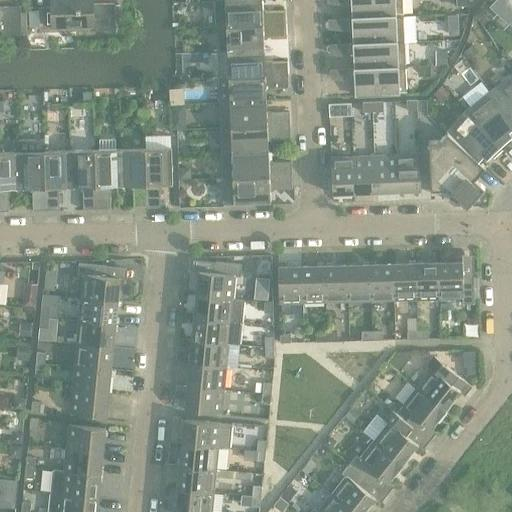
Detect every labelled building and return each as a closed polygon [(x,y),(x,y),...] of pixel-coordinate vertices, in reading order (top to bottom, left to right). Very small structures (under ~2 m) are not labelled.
[(51,0),(53,29),(93,27),(93,31),(116,31),(115,4),(94,5),(93,0),(51,0)] [(263,0),(216,2),(217,27),(286,24),(286,11),(263,12),(263,0)] [(403,0),(347,0),(348,4),(353,3),(354,19),(348,19),(348,20),(404,17),(403,0)] [(507,0),(497,0),(491,6),(500,15),(510,5),(507,0)] [(0,34),(22,34),(21,7),(0,7),(0,34)] [(404,17),(348,20),(349,29),(354,29),(355,44),(349,44),(350,45),(405,43),(417,42),(416,17),(404,17)] [(286,24),(217,27),(218,53),(265,51),(264,39),(287,38),(286,24)] [(459,26),(450,27),(450,36),(459,36),(459,26)] [(405,43),(350,45),(350,54),(355,54),(356,69),(351,69),(351,70),(406,68),(405,43)] [(265,51),(218,53),(220,78),(289,75),(288,62),(265,63),(265,51)] [(448,53),(437,53),(437,65),(448,65),(448,53)] [(406,68),(351,70),(351,79),(356,79),(357,96),(407,94),(406,68)] [(289,75),(220,78),(221,103),(267,101),(266,90),(289,89),(289,75)] [(511,76),(491,93),(511,118),(511,76)] [(436,92),(434,95),(442,103),(450,95),(441,87),(439,90),(436,92)] [(92,90),(83,91),(83,99),(92,99),(92,90)] [(511,118),(491,93),(467,112),(504,150),(511,142),(508,137),(511,133),(511,118)] [(267,101),(221,103),(222,129),(291,125),(290,112),(267,113),(267,101)] [(417,101),(407,101),(407,111),(418,111),(417,101)] [(384,102),(373,103),(374,113),(384,112),(384,102)] [(374,113),(373,103),(363,103),(363,113),(374,113)] [(329,105),(330,118),(352,117),(352,104),(329,105)] [(467,112),(447,134),(485,169),(486,168),(481,163),(490,153),(495,158),(504,150),(467,112)] [(291,125),(222,129),(223,154),(269,152),(269,140),(291,139),(291,125)] [(441,141),(429,142),(431,190),(446,190),(467,208),(486,188),(476,179),(485,169),(447,134),(441,141)] [(20,141),(20,153),(21,189),(33,189),(34,212),(47,211),(45,152),(45,140),(20,141)] [(100,151),(96,151),(97,210),(111,209),(110,187),(122,186),(121,150),(116,150),(116,140),(100,141),(100,151)] [(146,149),(121,150),(122,186),(134,186),(134,209),(148,208),(146,149)] [(172,149),(146,149),(148,208),(161,208),(161,185),(173,185),(172,149)] [(71,151),(45,152),(47,211),(60,211),(60,188),(72,188),(71,151)] [(96,151),(71,151),(72,188),(83,187),(84,210),(97,210),(96,151)] [(269,152),(223,154),(224,179),(293,176),(292,163),(269,164),(269,152)] [(20,153),(0,153),(0,212),(10,212),(9,189),(21,189),(20,153)] [(420,154),(397,155),(399,192),(421,191),(420,154)] [(397,155),(376,156),(377,193),(399,192),(397,155)] [(376,156),(354,157),(356,194),(377,193),(376,156)] [(354,157),(332,158),(333,195),(356,194),(354,157)] [(186,168),(180,168),(181,178),(191,178),(191,172),(186,168)] [(293,176),(224,179),(225,205),(271,203),(271,190),(293,189),(293,176)] [(200,272),(197,296),(233,299),(235,277),(241,277),(242,265),(216,262),(215,273),(200,272)] [(439,263),(416,264),(417,300),(440,299),(439,263)] [(463,263),(439,263),(440,299),(463,299),(463,305),(475,304),(474,278),(464,278),(463,263)] [(85,276),(82,299),(118,302),(120,279),(105,277),(106,266),(80,264),(79,276),(85,276)] [(416,264),(394,265),(395,301),(417,300),(416,264)] [(371,265),(348,266),(349,302),(372,301),(371,265)] [(394,265),(371,265),(372,301),(395,301),(394,265)] [(325,266),(303,267),(304,303),(326,302),(325,266)] [(348,266),(325,266),(326,302),(349,302),(348,266)] [(304,303),(303,267),(279,268),(280,304),(304,303)] [(45,279),(44,289),(55,290),(56,280),(45,279)] [(25,295),(23,306),(36,307),(37,296),(25,295)] [(197,296),(195,318),(243,323),(245,301),(233,299),(197,296)] [(82,299),(80,322),(116,325),(118,302),(82,299)] [(274,302),(265,303),(265,313),(274,313),(274,302)] [(42,307),(41,318),(50,319),(51,308),(42,307)] [(50,319),(41,318),(40,328),(49,329),(50,319)] [(195,318),(193,341),(229,345),(241,346),(243,323),(195,318)] [(22,322),(21,335),(31,336),(32,323),(22,322)] [(80,322),(78,344),(114,348),(116,325),(80,322)] [(419,340),(418,331),(408,331),(408,340),(419,340)] [(429,331),(418,331),(419,340),(429,339),(429,331)] [(373,341),(373,332),(362,333),(362,341),(373,341)] [(383,332),(373,332),(373,341),(384,341),(383,332)] [(327,342),(327,333),(317,334),(317,343),(327,342)] [(338,333),(327,333),(327,342),(338,342),(338,333)] [(291,334),(280,335),(281,344),(291,343),(291,334)] [(266,338),(266,348),(275,348),(274,337),(266,338)] [(193,341),(191,364),(226,367),(229,345),(193,341)] [(20,343),(19,360),(29,360),(31,344),(20,343)] [(78,344),(76,367),(111,370),(114,348),(78,344)] [(275,348),(266,348),(266,359),(275,359),(275,348)] [(38,353),(37,363),(45,364),(46,354),(38,353)] [(432,370),(418,388),(446,411),(460,393),(465,397),(473,387),(435,357),(427,367),(432,370)] [(45,364),(37,363),(36,374),(44,375),(45,364)] [(191,364),(188,386),(224,390),(226,367),(191,364)] [(478,366),(468,367),(468,376),(478,376),(478,366)] [(76,367),(73,390),(109,393),(111,370),(76,367)] [(264,383),(263,394),(272,395),(273,384),(264,383)] [(224,390),(188,386),(186,410),(222,414),(224,390)] [(412,414),(406,422),(413,428),(419,420),(432,429),(446,411),(418,388),(403,407),(412,414)] [(109,393),(73,390),(71,413),(107,417),(109,393)] [(272,395),(263,394),(262,404),(271,405),(272,395)] [(15,398),(14,409),(26,410),(27,399),(15,398)] [(42,403),(33,402),(32,413),(41,413),(42,403)] [(351,409),(344,417),(351,422),(358,414),(351,409)] [(390,424),(376,442),(404,464),(419,445),(407,436),(413,428),(406,422),(393,411),(385,420),(390,424)] [(30,429),(39,430),(40,419),(31,419),(30,429)] [(183,444),(219,447),(231,449),(233,425),(185,420),(183,444)] [(70,425),(68,449),(103,453),(106,429),(70,425)] [(11,437),(11,443),(23,444),(24,433),(17,432),(11,437)] [(323,444),(332,450),(335,446),(334,440),(329,436),(323,444)] [(258,441),(257,451),(266,452),(267,442),(258,441)] [(357,456),(350,465),(371,482),(377,473),(389,483),(404,464),(376,442),(362,459),(357,456)] [(183,444),(181,467),(216,470),(219,447),(183,444)] [(10,445),(9,453),(13,458),(21,458),(23,446),(10,445)] [(68,449),(65,472),(101,475),(103,453),(68,449)] [(266,452),(257,451),(256,462),(265,463),(266,452)] [(28,457),(26,468),(35,469),(36,458),(28,457)] [(310,460),(302,471),(308,475),(316,465),(310,460)] [(347,478),(333,495),(354,511),(366,511),(376,499),(364,490),(371,482),(350,465),(343,474),(347,478)] [(181,467),(178,489),(214,493),(216,470),(181,467)] [(35,469),(26,468),(25,478),(34,479),(35,469)] [(53,471),(51,493),(99,498),(101,475),(65,472),(53,471)] [(4,478),(3,491),(18,492),(19,480),(4,478)] [(254,486),(253,497),(262,497),(263,487),(254,486)] [(289,487),(281,497),(287,503),(296,492),(289,487)] [(178,489),(176,511),(212,511),(214,493),(178,489)] [(51,493),(49,511),(97,511),(99,498),(51,493)] [(317,511),(314,509),(312,511),(354,511),(333,495),(320,511),(317,511)] [(262,497),(253,497),(252,507),(261,508),(262,497)] [(23,503),(22,511),(30,511),(32,504),(23,503)]
